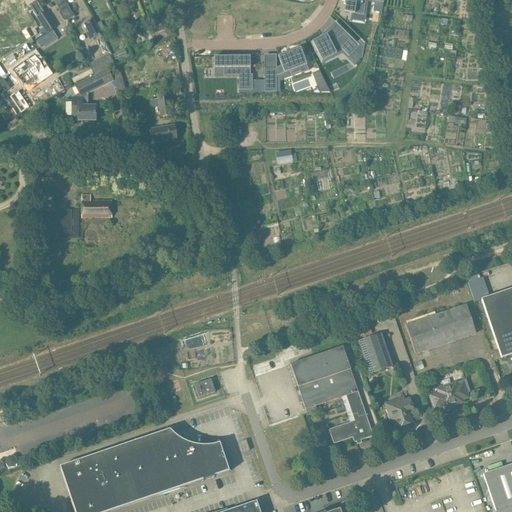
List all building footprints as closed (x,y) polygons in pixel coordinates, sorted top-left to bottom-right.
[(74,16),(67,5),(63,0),(53,0),(60,10),(59,14),(63,21),(66,22),(74,16)] [(346,0),(344,13),(364,16),(366,1),(383,3),(383,0),(346,0)] [(7,1),(0,5),(0,20),(9,34),(30,19),(22,8),(15,13),(7,1)] [(43,36),(37,40),(43,50),(58,40),(51,30),(56,27),(46,12),(45,12),(37,18),(44,29),(40,31),(43,36)] [(93,19),(84,23),(88,32),(85,33),(88,38),(89,41),(92,40),(101,35),(93,19)] [(0,20),(0,34),(3,38),(9,34),(0,20)] [(327,35),(312,43),(322,62),(323,62),(323,61),(337,54),(341,50),(343,51),(349,57),(359,46),(344,31),(331,44),(328,39),(327,35)] [(275,69),(264,69),(264,93),(276,93),(276,77),(280,75),(290,72),(291,76),(301,72),(301,74),(309,71),(300,49),(291,52),(291,53),(288,54),(287,54),(278,57),(282,67),(275,69)] [(163,51),(143,54),(146,76),(149,75),(172,71),(170,58),(165,59),(163,51)] [(96,75),(108,69),(114,66),(109,54),(90,63),(96,75)] [(24,64),(14,71),(19,78),(21,77),(26,84),(36,77),(41,83),(53,75),(47,68),(44,70),(35,57),(27,62),(26,61),(23,63),(24,64)] [(242,57),(214,57),(214,69),(223,69),(224,77),(239,77),(239,91),(252,91),(252,75),(250,75),(250,68),(250,60),(249,60),(242,60),(242,57)] [(88,95),(113,82),(109,72),(108,69),(96,75),(75,86),(80,98),(88,95)] [(172,71),(149,75),(151,87),(150,87),(152,98),(170,95),(169,86),(174,85),(172,71)] [(19,93),(10,98),(22,115),(30,109),(19,93)] [(88,107),(88,95),(80,98),(71,98),(71,117),(77,117),(77,121),(96,121),(96,107),(88,107)] [(172,116),(169,98),(158,100),(161,118),(172,116)] [(16,115),(12,109),(2,116),(6,122),(16,115)] [(37,120),(32,110),(24,114),(29,124),(37,120)] [(177,141),(174,126),(150,130),(153,145),(177,141)] [(278,164),(292,161),(291,151),(285,152),(285,156),(277,158),(278,164)] [(54,165),(41,165),(40,178),(53,178),(54,165)] [(55,195),(45,194),(45,211),(49,211),(49,239),(79,239),(79,211),(55,211),(55,195)] [(91,195),(81,195),(81,219),(93,219),(93,218),(111,218),(111,201),(91,201),(91,195)] [(171,201),(171,224),(189,224),(189,202),(171,201)] [(511,290),(482,301),(501,359),(511,355),(511,290)] [(475,334),(466,306),(405,326),(415,355),(475,334)] [(392,368),(381,335),(358,342),(369,375),(392,368)] [(343,347),(290,365),(306,410),(346,397),(358,393),(343,347)] [(215,393),(211,380),(195,386),(199,398),(215,393)] [(457,386),(456,383),(436,390),(437,393),(429,396),(434,410),(442,407),(444,413),(453,409),(452,406),(462,403),(462,400),(468,398),(463,384),(457,386)] [(358,393),(346,397),(354,422),(329,430),(334,445),(352,438),(354,444),(373,437),(358,393)] [(404,401),(403,398),(384,405),(390,421),(395,420),(397,428),(411,423),(409,415),(414,414),(409,399),(404,401)] [(175,436),(169,431),(60,468),(74,511),(112,511),(229,473),(219,444),(212,446),(204,447),(196,446),(189,444),(181,441),(175,436)] [(249,451),(246,441),(239,443),(242,453),(249,451)] [(511,511),(511,465),(482,476),(494,511),(511,511)] [(259,511),(256,502),(228,511),(259,511)]
